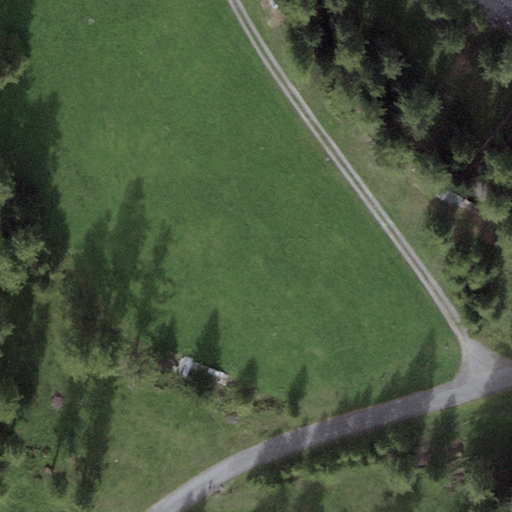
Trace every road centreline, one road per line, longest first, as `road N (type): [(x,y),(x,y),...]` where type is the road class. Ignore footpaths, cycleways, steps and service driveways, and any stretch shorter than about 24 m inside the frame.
road 1 (track): [(485,382),(446,304),(234,0)]
road 2 (track): [(166,511),(246,461),(303,437),(511,376)]
